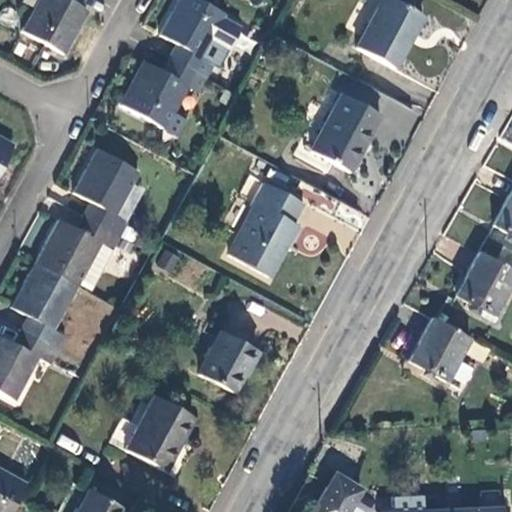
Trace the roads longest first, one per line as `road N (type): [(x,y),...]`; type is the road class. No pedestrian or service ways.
road 1 (tertiary): [(511,12),(242,511)]
road 2 (residential): [(0,234),(71,115)]
